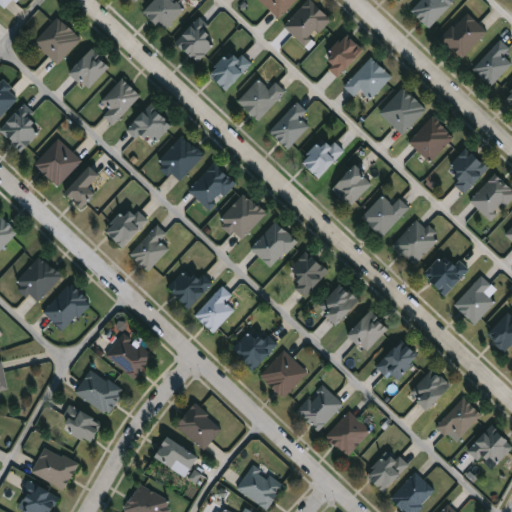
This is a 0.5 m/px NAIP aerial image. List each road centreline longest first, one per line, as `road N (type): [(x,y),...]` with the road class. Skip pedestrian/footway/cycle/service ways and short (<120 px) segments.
road 1 (residential): [(82,0),(511,396)]
road 2 (residential): [(352,511),(0,178)]
road 3 (residential): [(511,152),(347,0)]
road 4 (residential): [(86,511),(114,460),(195,365)]
